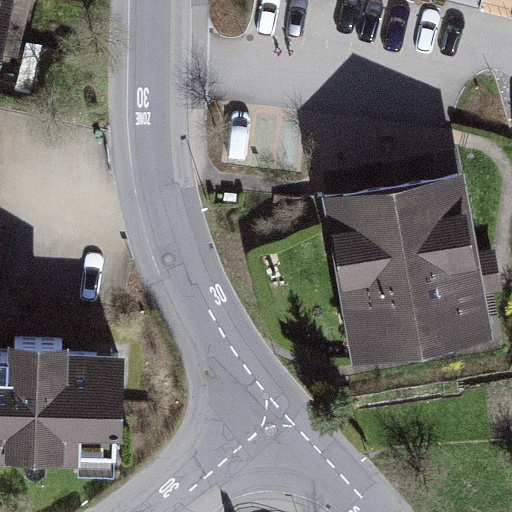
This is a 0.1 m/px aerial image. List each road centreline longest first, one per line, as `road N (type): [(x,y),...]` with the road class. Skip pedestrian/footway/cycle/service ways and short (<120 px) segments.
road 1 (residential): [(166,0),(168,204),(211,312),(282,420)]
road 2 (residential): [(282,420),(160,511)]
road 3 (residential): [(282,420),(370,511)]
